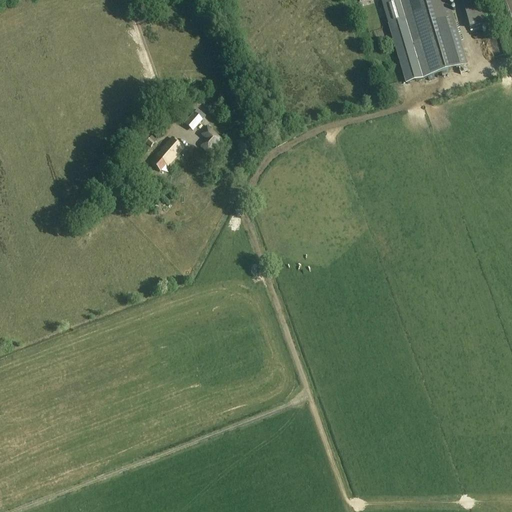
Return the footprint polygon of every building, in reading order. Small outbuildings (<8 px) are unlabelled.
[(380,0),(405,84),(424,78),(467,66),(458,33),(447,0),(380,0)] [(461,0),(472,33),(486,29),(477,0),(461,0)] [(506,15),(501,0),(498,0),(491,2),(495,18),(506,15)] [(498,22),(502,39),(511,36),(511,27),(510,19),(498,22)] [(185,124),(192,130),(200,121),(193,115),(185,124)] [(160,125),(151,132),(155,138),(165,131),(160,125)] [(200,147),(208,154),(221,140),(206,127),(200,135),(206,141),(200,147)] [(150,148),(154,143),(148,139),(144,143),(150,148)] [(167,167),(183,149),(172,139),(150,164),(160,173),(166,166),(167,167)]
